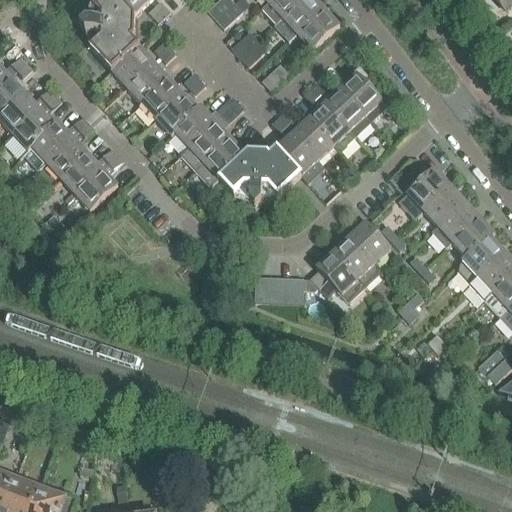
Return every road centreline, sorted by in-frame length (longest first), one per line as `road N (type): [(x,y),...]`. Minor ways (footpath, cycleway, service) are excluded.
road 1 (residential): [(43,0),(34,55),(205,245),(295,248),(443,118)]
road 2 (residential): [(181,25),(267,114),(365,22)]
road 3 (residential): [(365,22),(443,118)]
